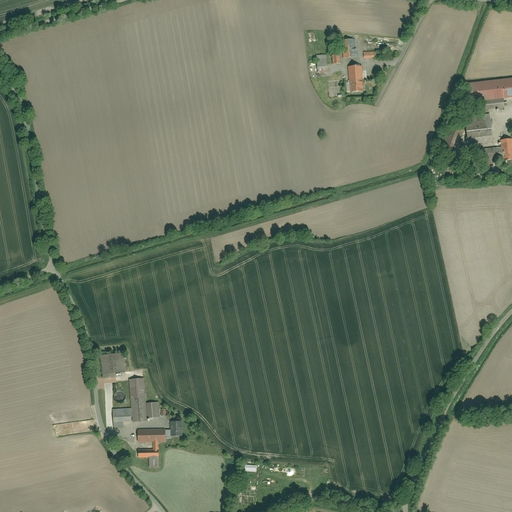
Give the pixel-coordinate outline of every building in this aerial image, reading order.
[(341,42),(343,59),(355,58),(354,41),(341,42)] [(332,66),(340,65),(339,55),(331,56),(332,66)] [(318,56),(319,70),(330,69),(329,56),(318,56)] [(350,69),(350,94),(361,94),(361,69),(350,69)] [(511,98),(511,79),(471,83),(472,102),(511,98)] [(491,115),(465,118),(469,145),(494,142),(491,115)] [(494,160),(503,160),(503,161),(511,160),(511,139),(502,141),(502,150),(493,151),(494,160)] [(127,355),(103,357),(104,376),(128,374),(127,355)] [(115,410),(116,424),(148,421),(145,378),(129,380),(132,408),(115,410)] [(112,396),(113,401),(115,404),(119,406),(124,405),(127,402),(128,398),(127,394),(124,391),(119,390),(115,392),(112,396)] [(161,419),(160,404),(148,405),(149,420),(161,419)] [(185,422),(171,422),(172,438),(185,438),(185,422)] [(140,449),(140,458),(150,458),(151,470),(159,469),(159,457),(161,457),(161,449),(159,449),(159,442),(169,442),(168,429),(139,430),(140,443),(155,442),(155,449),(140,449)] [(121,445),(121,450),(123,453),(128,455),(133,454),(136,451),(137,447),(136,443),(132,440),(128,439),(124,441),(121,445)]
